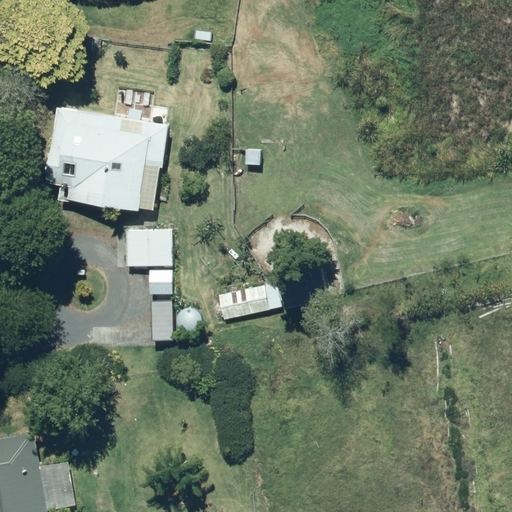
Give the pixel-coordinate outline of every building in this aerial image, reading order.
[(122,196),(121,202),(144,205),(145,199),(160,201),(173,117),(62,100),(49,185),(122,196)] [(246,159),(263,160),(263,146),(246,146),(246,159)] [(75,262),(76,285),(68,285),(69,304),(77,304),(78,325),(158,322),(155,261),(165,260),(165,262),(178,262),(176,224),(128,226),(130,260),(75,262)] [(316,268),(219,291),(226,317),(322,293),(316,268)] [(129,327),(128,344),(161,346),(162,328),(129,327)] [(38,427),(0,432),(0,511),(51,511),(50,505),(78,501),(71,458),(43,462),(38,427)]
